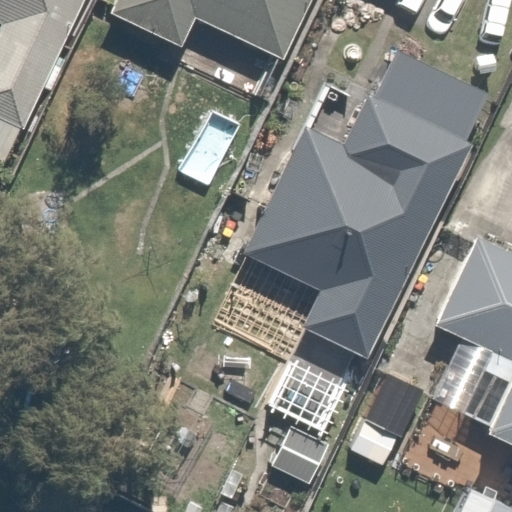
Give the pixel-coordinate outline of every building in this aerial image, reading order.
[(0,0),(0,123),(24,134),(85,0),(0,0)] [(282,63),(312,0),(103,0),(97,14),(173,51),(189,18),(282,63)] [(497,99),(393,49),(345,150),(298,127),(234,259),(315,299),(297,335),(367,369),(497,99)] [(511,457),(511,252),(471,233),(429,322),(492,352),(455,431),(511,457)] [(511,511),(511,507),(470,484),(453,511),(511,511)]
